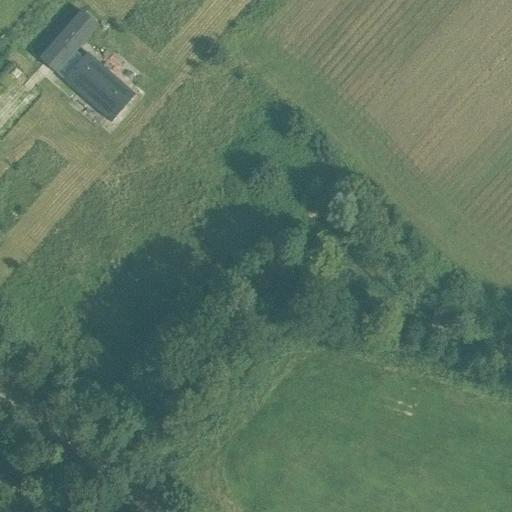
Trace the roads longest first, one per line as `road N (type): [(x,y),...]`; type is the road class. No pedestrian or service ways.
road 1 (track): [(103,468),(246,306),(276,283),(306,284),(511,348)]
road 2 (unclassified): [(154,511),(0,375)]
